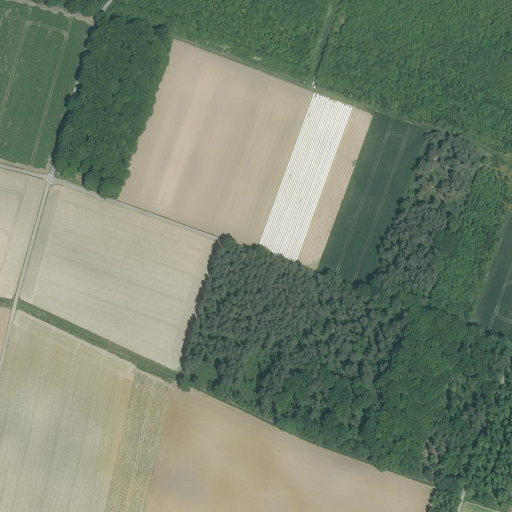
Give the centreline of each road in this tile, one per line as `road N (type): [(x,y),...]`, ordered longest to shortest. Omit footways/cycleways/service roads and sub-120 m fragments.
road 1 (unclassified): [(0,165),(511,345)]
road 2 (track): [(511,161),(99,16)]
road 3 (track): [(0,383),(15,298),(94,24),(111,0)]
road 4 (unknown): [(511,354),(454,511)]
